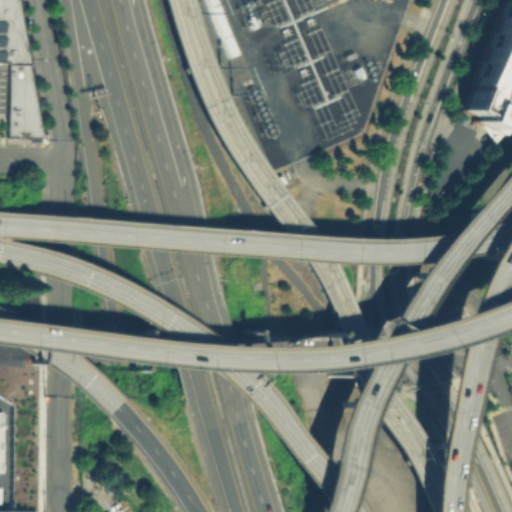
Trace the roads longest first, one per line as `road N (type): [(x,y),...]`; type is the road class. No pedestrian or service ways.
road 1 (motorway): [(0,330),(180,354),(286,356),(399,341),(511,299)]
road 2 (motorway): [(511,235),(433,251),(357,253),(0,224)]
road 3 (motorway): [(511,179),(416,300),(359,408),(320,511)]
road 4 (motorway): [(64,0),(118,348)]
road 5 (motorway): [(289,439),(199,347),(164,323),(90,282),(0,252)]
road 6 (residential): [(57,348),(344,352)]
road 7 (tertiary): [(447,0),(391,157),(386,268)]
road 8 (motorway): [(429,511),(453,376),(511,248)]
road 9 (tertiary): [(423,348),(427,326),(411,270),(408,202),(429,107)]
road 10 (motorway): [(171,188),(117,0)]
road 11 (residential): [(60,159),(57,348)]
road 12 (tertiary): [(497,511),(423,348)]
road 13 (motorway): [(87,0),(133,161)]
road 14 (residential): [(57,348),(55,511)]
road 15 (residential): [(34,0),(60,159)]
road 16 (motorway): [(0,325),(114,406)]
road 17 (motorway): [(114,406),(194,511)]
